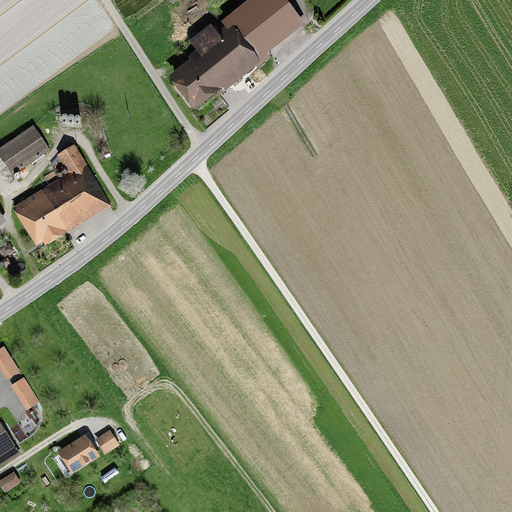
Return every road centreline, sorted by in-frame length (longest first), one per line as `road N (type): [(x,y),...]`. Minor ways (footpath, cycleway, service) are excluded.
road 1 (secondary): [(370,0),(102,242),(0,313)]
road 2 (track): [(432,511),(194,159)]
road 3 (track): [(105,0),(204,150)]
